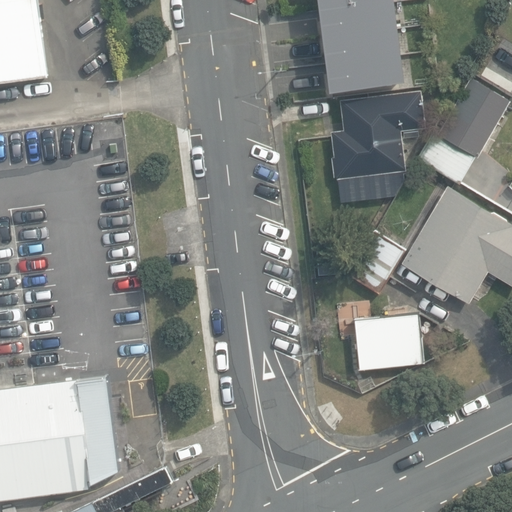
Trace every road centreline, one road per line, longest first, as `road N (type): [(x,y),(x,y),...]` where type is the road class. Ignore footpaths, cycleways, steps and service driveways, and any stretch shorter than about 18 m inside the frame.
road 1 (residential): [(205,0),(251,377),(285,511)]
road 2 (residential): [(383,482),(511,420)]
